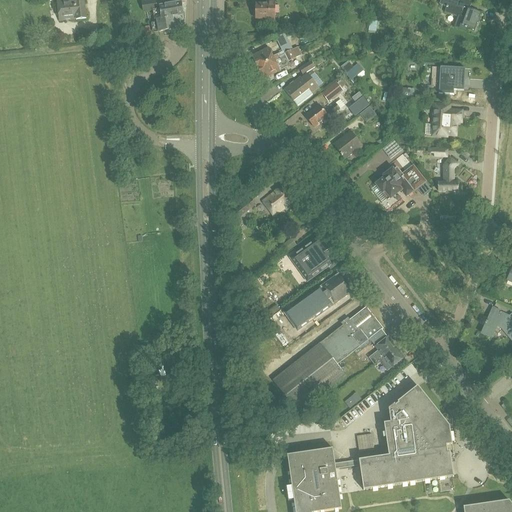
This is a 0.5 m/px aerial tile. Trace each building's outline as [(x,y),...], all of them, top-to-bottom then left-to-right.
[(63,0),(57,1),(59,22),(76,20),(86,19),(84,0),(63,0)] [(155,20),(157,20),(159,33),(175,30),(175,29),(179,28),(177,19),(182,18),(182,16),(184,16),(182,2),(157,7),(155,0),(154,0),(142,2),(143,12),(153,10),(155,20)] [(469,10),(472,3),(464,0),(441,0),(440,4),(448,7),(446,12),(459,16),(455,28),(464,31),(466,27),(474,30),(476,23),(477,23),(479,17),(480,13),(469,10)] [(265,21),(274,21),(274,1),(267,1),(267,4),(256,4),(256,18),(265,18),(265,21)] [(376,32),(377,22),(370,21),(369,31),(376,32)] [(133,39),(141,38),(140,28),(132,29),(133,39)] [(292,50),(288,42),(280,47),(283,54),(292,50)] [(257,68),(278,57),(277,55),(272,57),(268,48),(259,53),(260,55),(252,59),(257,68)] [(257,68),(262,77),(269,73),(270,75),(279,70),(279,71),(290,66),(289,62),(301,56),(297,48),(292,50),(278,57),(257,68)] [(299,69),(302,75),(315,67),(311,61),(299,69)] [(348,61),(340,67),(345,74),(353,68),(348,61)] [(454,91),(464,91),(465,69),(440,67),(439,94),(454,95),(454,91)] [(353,69),(346,75),(350,79),(356,74),(353,69)] [(283,89),(297,106),(318,89),(313,83),(305,73),(303,75),(299,78),(299,77),(283,89)] [(321,93),(329,103),(343,91),(336,82),(321,93)] [(367,106),(358,94),(352,99),(355,104),(348,110),(354,117),(367,106)] [(309,122),(314,128),(321,122),(323,124),(329,118),(328,117),(340,108),(335,103),(324,112),(319,106),(306,117),(307,119),(306,120),(308,123),(309,122)] [(438,137),(446,138),(447,136),(455,136),(456,122),(462,122),(462,112),(447,111),(447,105),(435,105),(434,126),(432,126),(431,137),(438,137)] [(377,113),(371,106),(370,107),(363,112),(360,114),(367,123),(377,116),(376,115),(377,113)] [(403,131),(397,136),(403,144),(410,138),(403,131)] [(334,145),(345,159),(361,146),(351,132),(334,145)] [(383,149),(391,159),(402,150),(399,146),(395,140),(383,149)] [(434,157),(448,158),(448,149),(434,149),(428,148),(428,154),(434,154),(434,157)] [(439,191),(458,191),(458,187),(460,187),(460,185),(459,185),(459,183),(455,182),(455,169),(458,164),(451,158),(445,166),(444,181),(443,181),(443,182),(439,182),(439,185),(437,185),(437,187),(439,187),(439,191)] [(381,194),(387,202),(401,191),(406,197),(413,191),(412,190),(413,188),(414,190),(417,188),(419,191),(421,189),(426,195),(431,192),(431,189),(425,181),(412,166),(402,175),(397,169),(393,172),(393,171),(384,178),(385,179),(376,186),(382,193),(381,194)] [(262,202),(273,217),(286,207),(294,201),(282,186),(274,192),(275,192),(269,197),(262,202)] [(231,214),(236,221),(257,205),(251,198),(231,214)] [(290,258),(307,282),(331,265),(323,253),(329,249),(320,236),(290,258)] [(279,250),(283,255),(284,254),(285,255),(297,246),(291,238),(279,248),(280,249),(279,250)] [(276,239),(271,242),(276,249),(281,246),(276,239)] [(314,320),(351,292),(347,287),(349,285),(344,279),(342,280),(338,274),(301,302),(284,313),(297,332),(314,320)] [(299,295),(293,287),(268,305),(274,313),(299,295)] [(273,381),(298,413),(346,376),(337,365),(346,358),(354,352),(356,355),(372,342),(376,347),(388,338),(382,330),(383,329),(366,308),(350,320),(348,318),(341,323),(343,326),(273,381)] [(509,334),(511,338),(511,315),(510,317),(509,316),(502,313),(503,312),(494,308),(483,333),(492,337),(498,324),(503,327),(502,328),(507,334),(509,334)] [(282,336),(285,341),(293,336),(290,331),(282,336)] [(391,339),(388,338),(376,347),(379,351),(369,358),(374,365),(379,361),(396,348),(393,344),(393,341),(391,339)] [(396,348),(379,361),(388,371),(404,358),(403,357),(403,355),(401,352),(399,352),(396,348)] [(335,464),(336,469),(352,467),(360,466),(363,491),(365,490),(364,486),(370,485),(371,490),(380,488),(379,484),(385,483),(386,487),(395,486),(394,481),(400,480),(400,485),(417,483),(416,478),(422,477),(423,482),(424,482),(432,480),(431,476),(437,475),(438,479),(447,478),(446,473),(452,472),(453,477),(454,477),(454,475),(450,452),(448,452),(447,446),(452,445),(450,430),(445,430),(441,425),(445,423),(436,412),(440,409),(434,402),(431,405),(427,400),(431,397),(425,390),(421,393),(418,388),(421,385),(420,384),(398,403),(400,405),(397,407),(395,405),(389,410),(391,423),(384,424),(389,456),(351,462),(335,464)] [(344,402),(350,409),(362,400),(356,393),(344,402)] [(360,416),(368,406),(361,400),(353,410),(360,416)] [(374,450),(372,435),(357,437),(359,453),(374,450)] [(335,464),(333,449),(287,456),(295,511),(325,511),(342,510),(340,494),(336,469),(335,464)] [(511,511),(511,504),(509,501),(463,508),(464,511),(511,511)]
